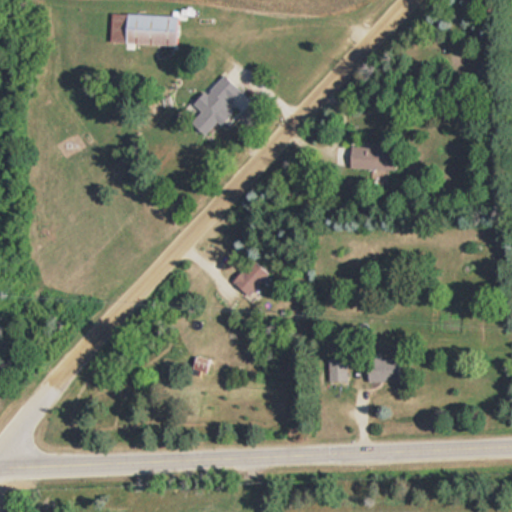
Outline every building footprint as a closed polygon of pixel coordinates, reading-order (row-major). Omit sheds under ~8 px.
[(173,44),(174,14),(107,12),(106,42),(173,44)] [(236,88),(222,74),(207,90),(213,96),(187,121),(204,137),(231,109),(223,102),(236,88)] [(344,166),(372,166),(372,144),(344,144),(344,166)] [(265,275),(249,259),(228,280),(243,296),(265,275)] [(362,380),(394,380),(394,357),(378,357),(378,352),(362,352),(362,380)] [(326,380),(344,380),(344,353),(326,353),(326,380)] [(204,372),(206,358),(191,356),(189,370),(204,372)]
